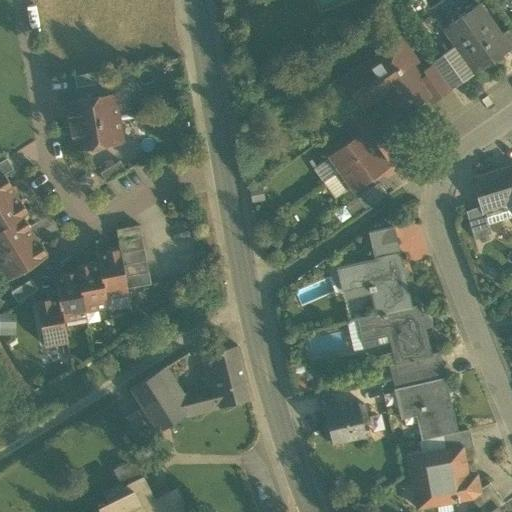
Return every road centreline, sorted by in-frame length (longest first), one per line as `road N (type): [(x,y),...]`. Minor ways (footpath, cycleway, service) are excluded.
road 1 (residential): [(24,0),(48,158),(82,219),(148,179),(223,169)]
road 2 (residential): [(511,101),(461,133),(431,175),(432,221),(511,421)]
road 3 (tertiary): [(223,169),(246,301),(309,511)]
road 4 (track): [(0,454),(246,301)]
road 5 (tertiary): [(195,0),(223,169)]
